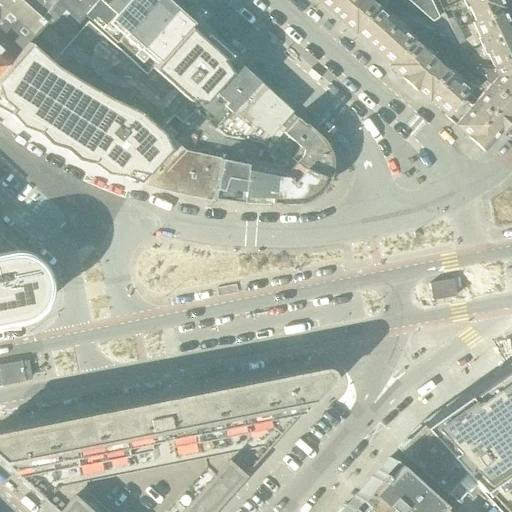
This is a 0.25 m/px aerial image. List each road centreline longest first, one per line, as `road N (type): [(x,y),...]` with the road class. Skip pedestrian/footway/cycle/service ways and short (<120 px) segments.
road 1 (residential): [(92,379),(392,325)]
road 2 (residential): [(382,213),(303,233),(239,233),(99,210)]
road 3 (residential): [(207,0),(351,127),(382,213)]
road 4 (residential): [(464,191),(446,152),(275,0)]
road 5 (residential): [(381,278),(133,329)]
road 6 (residential): [(354,431),(511,310)]
road 7 (residential): [(133,329),(99,210)]
road 8 (residential): [(392,325),(511,305)]
